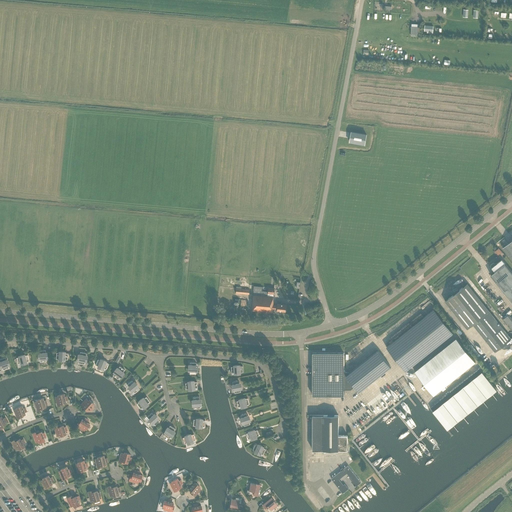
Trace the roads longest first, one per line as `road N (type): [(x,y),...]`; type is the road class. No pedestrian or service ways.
road 1 (unclassified): [(330,326),(313,255),(361,0)]
road 2 (unclassified): [(0,311),(264,334),(330,326)]
road 3 (unclassified): [(330,326),(387,298),(511,198)]
road 4 (residential): [(157,356),(260,364),(281,431)]
road 5 (residential): [(0,341),(157,356)]
